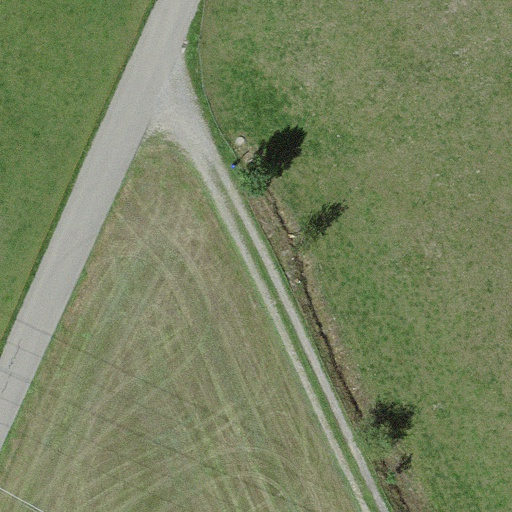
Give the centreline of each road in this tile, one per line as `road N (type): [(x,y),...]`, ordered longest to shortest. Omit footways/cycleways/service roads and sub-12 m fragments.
road 1 (track): [(145,73),(191,120),(376,511)]
road 2 (residential): [(178,0),(0,419)]
